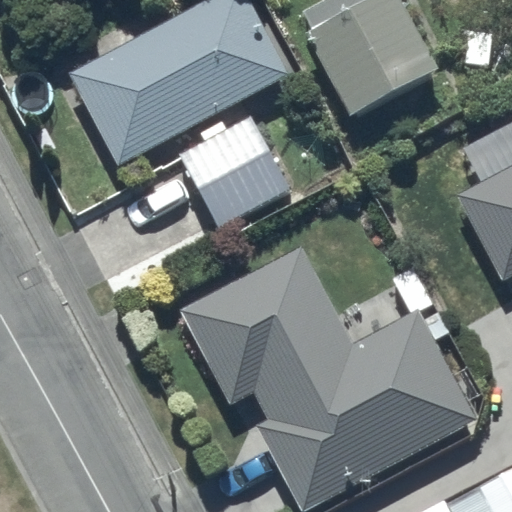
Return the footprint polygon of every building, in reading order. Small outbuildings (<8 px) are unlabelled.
[(208,0),(71,72),(120,163),(288,74),(248,0),(208,0)] [(320,37),(314,40),(352,110),(435,66),(399,0),(322,0),(305,9),(320,37)] [(250,115),(180,154),(222,224),(291,183),(250,115)] [(511,163),(458,192),(503,278),(511,273),(511,163)] [(353,343),(303,245),(182,307),(232,404),(254,393),(267,418),(257,423),(300,507),(476,417),(435,337),(449,330),(439,311),(424,318),(420,309),(353,343)] [(448,506),(451,511),(511,511),(511,467),(502,472),(505,478),(448,506)]
